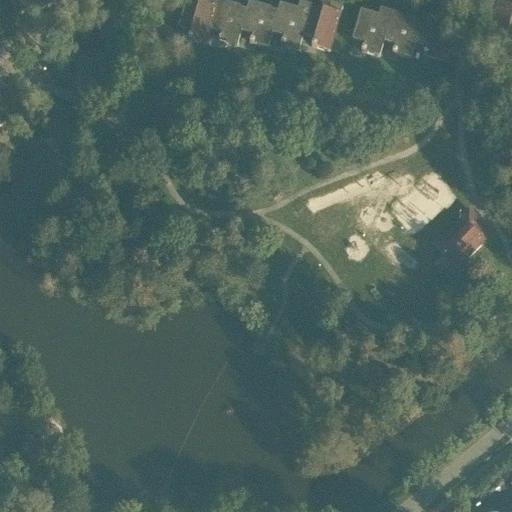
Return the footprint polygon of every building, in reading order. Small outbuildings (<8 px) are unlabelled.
[(39,12),(49,7),(45,0),(11,0),(20,14),(35,6),(39,12)] [(45,0),(49,7),(59,1),(63,9),(80,0),(79,0),(45,0)] [(207,45),(212,29),(220,0),(219,0),(205,0),(205,4),(192,0),(186,0),(178,27),(190,31),(188,40),(207,45)] [(220,0),(212,29),(222,32),(220,42),(236,47),(241,30),(247,10),(240,8),(241,6),(220,0)] [(249,2),(247,10),(241,30),(252,33),(249,43),(267,48),(272,33),(278,12),(270,10),(271,8),(249,2)] [(504,45),(511,47),(511,6),(497,2),(482,49),(501,55),(504,45)] [(299,51),(303,34),(311,6),(301,3),(299,10),(280,5),(278,12),(272,33),(284,36),(281,46),(299,51)] [(311,6),(303,34),(315,37),(312,47),(330,52),(343,7),(330,4),(328,11),(311,6)] [(379,57),(384,42),(393,11),(381,8),(379,16),(361,10),(352,40),(363,43),(360,51),(379,57)] [(422,14),(419,22),(413,43),(415,44),(426,47),(423,56),(441,61),(455,14),(438,9),(435,18),(422,14)] [(412,17),(393,11),(384,42),(395,45),(392,54),(410,60),(415,44),(413,43),(419,22),(412,20),(412,17)] [(445,239),(442,236),(433,245),(442,255),(446,251),(453,259),(450,262),(460,273),(470,263),(467,260),(484,244),(486,247),(495,237),(485,227),(482,230),(475,222),(478,219),(469,209),(458,218),(462,223),(445,239)] [(45,442),(28,437),(14,481),(27,485),(29,480),(45,485),(55,454),(42,450),(45,442)]
